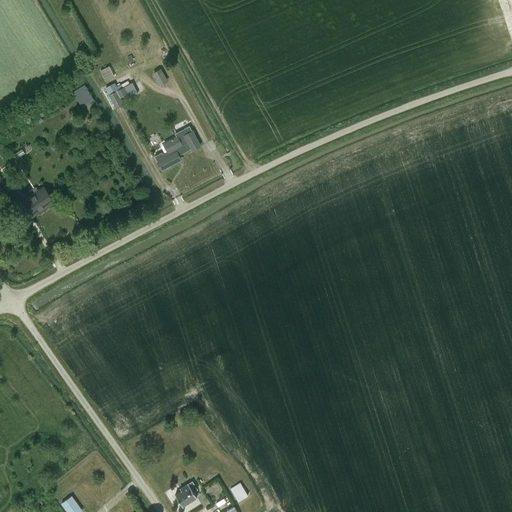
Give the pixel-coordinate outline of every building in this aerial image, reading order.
[(105,80),(116,75),(111,64),(100,69),(105,80)] [(162,86),(167,82),(160,70),(154,73),(162,86)] [(114,82),(105,87),(109,94),(108,94),(116,109),(124,104),(120,98),(129,93),(125,85),(118,89),(114,82)] [(72,92),(74,94),(73,95),(82,107),(84,110),(92,105),(90,102),(93,100),(84,85),(72,92)] [(177,154),(190,147),(192,150),(199,146),(189,126),(175,134),(177,137),(164,144),(168,152),(163,154),(161,152),(154,156),(161,170),(180,160),(177,154)] [(14,204),(22,199),(12,185),(4,190),(14,204)] [(32,217),(54,202),(43,187),(38,190),(36,186),(32,189),(34,193),(22,201),(32,217)] [(181,491),(175,494),(182,506),(196,497),(193,492),(198,490),(192,481),(188,483),(180,488),(181,491)] [(237,484),(238,485),(232,488),(230,489),(237,502),(248,495),(240,483),(237,484)] [(73,511),(79,508),(71,496),(61,504),(66,511),(73,511)]
